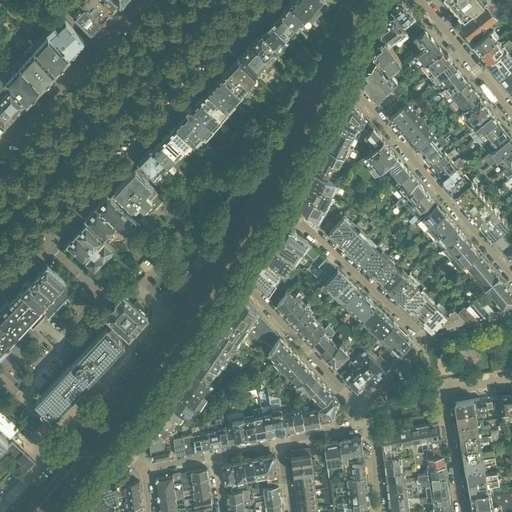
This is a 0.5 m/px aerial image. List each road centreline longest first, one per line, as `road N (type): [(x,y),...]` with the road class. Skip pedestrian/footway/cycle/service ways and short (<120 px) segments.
road 1 (tertiary): [(0,294),(274,0)]
road 2 (unclassified): [(0,222),(207,0)]
road 3 (residential): [(511,277),(345,84)]
road 4 (residential): [(120,448),(239,278)]
road 5 (tertiary): [(140,0),(0,150)]
road 6 (residential): [(282,211),(427,341)]
road 7 (residential): [(461,511),(444,395),(511,379)]
road 8 (residential): [(359,404),(239,278)]
road 9 (residential): [(511,114),(419,0)]
road 10 (residential): [(282,211),(345,84)]
